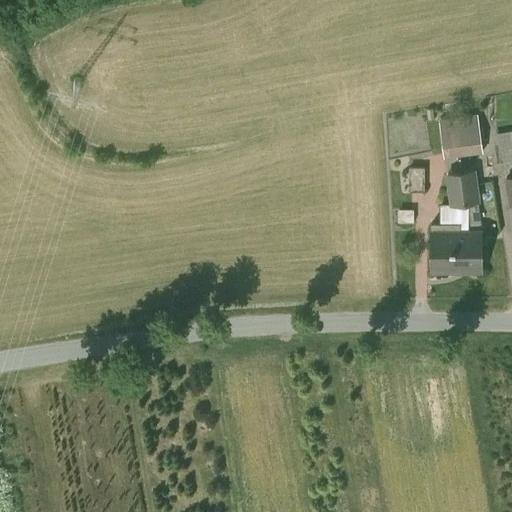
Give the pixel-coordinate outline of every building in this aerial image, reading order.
[(477,116),(441,121),(440,121),(444,150),(482,145),(478,115),(477,115),(477,116)] [(502,159),(511,157),(511,129),(498,131),(502,159)] [(425,166),(409,166),(409,191),(425,191),(425,166)] [(474,169),(448,172),(452,204),(468,202),(477,201),(478,201),(474,169)] [(477,201),(468,202),(467,231),(482,231),(477,201)] [(461,222),(432,222),(432,231),(431,231),(431,269),(482,269),(482,231),(467,231),(461,231),(461,222)]
